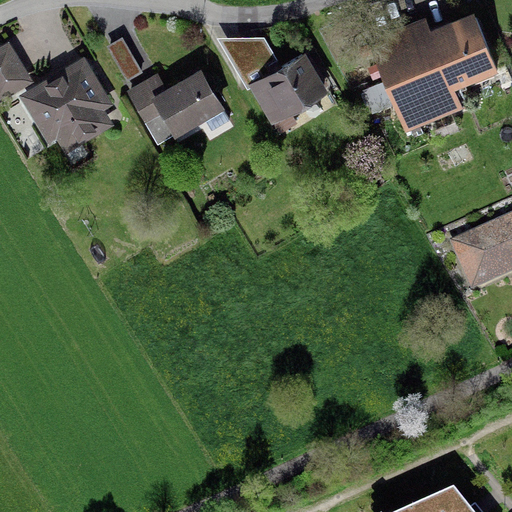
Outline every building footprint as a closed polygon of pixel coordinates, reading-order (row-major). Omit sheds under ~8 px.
[(492,63),(474,18),(375,59),(404,129),(459,107),(453,91),(461,87),(457,77),(492,63)] [(0,85),(19,74),(2,46),(0,47),(0,85)] [(320,91),(300,56),(250,86),(268,115),(282,107),(284,112),(320,91)] [(101,97),(82,67),(60,81),(57,76),(32,91),(65,146),(104,122),(92,103),(101,97)] [(155,98),(146,84),(128,94),(142,118),(159,108),(172,131),(218,104),(199,73),(155,98)] [(511,218),(453,245),(465,272),(472,269),(478,283),(511,267),(511,218)] [(464,511),(455,500),(427,511),(464,511)]
